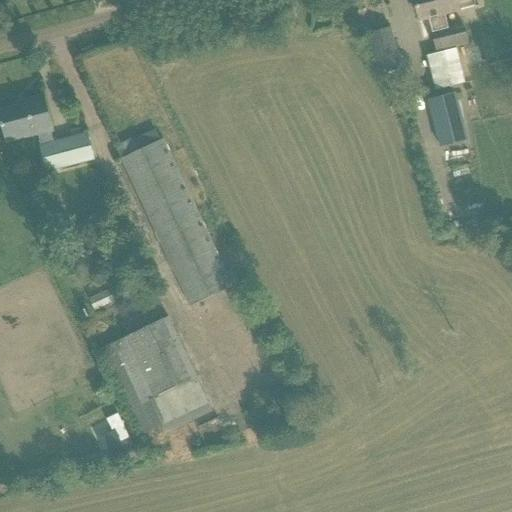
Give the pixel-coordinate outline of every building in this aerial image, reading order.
[(415,0),(418,12),(420,21),(430,19),(433,33),(431,33),(436,52),(455,47),(468,44),(463,26),(448,30),(444,14),(476,6),(474,0),(415,0)] [(378,70),(398,65),(389,29),(369,34),(378,70)] [(455,47),(436,52),(427,54),(436,90),(464,82),(455,47)] [(428,100),(440,147),(467,140),(454,92),(428,100)] [(45,172),(63,167),(93,159),(86,132),(53,141),(50,130),(52,130),(48,116),(43,97),(26,101),(27,105),(0,112),(0,113),(2,123),(1,123),(2,127),(3,127),(8,143),(38,135),(41,143),(38,144),(45,172)] [(120,159),(189,306),(232,287),(162,139),(120,159)] [(83,239),(68,241),(70,256),(85,254),(83,239)] [(119,298),(100,302),(102,312),(121,308),(119,298)] [(164,434),(212,412),(168,316),(99,348),(140,436),(161,426),(164,434)] [(106,454),(131,442),(117,413),(106,419),(112,432),(98,438),(106,454)]
